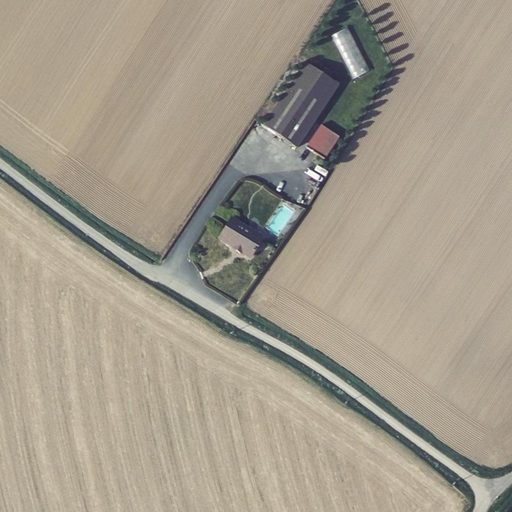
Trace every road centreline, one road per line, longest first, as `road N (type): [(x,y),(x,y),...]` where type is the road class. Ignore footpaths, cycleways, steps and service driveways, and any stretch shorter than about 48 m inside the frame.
road 1 (unclassified): [(0,163),(123,255),(318,368),(492,492)]
road 2 (unknown): [(152,274),(245,140)]
